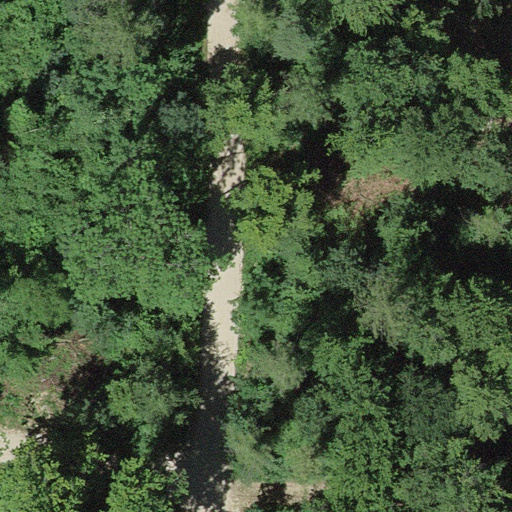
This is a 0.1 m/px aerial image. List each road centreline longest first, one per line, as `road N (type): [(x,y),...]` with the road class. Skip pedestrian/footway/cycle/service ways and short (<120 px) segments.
road 1 (track): [(225,511),(227,0)]
road 2 (track): [(0,441),(426,487)]
